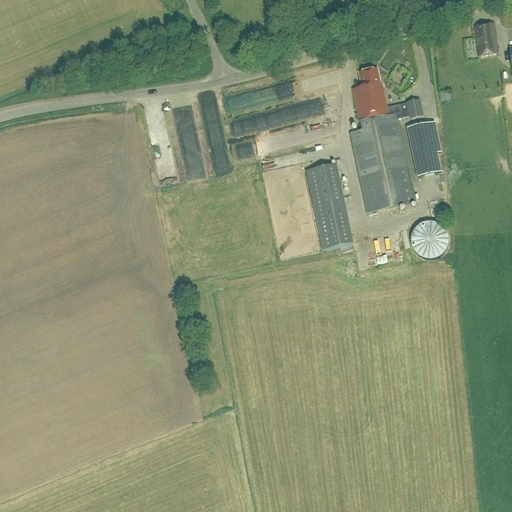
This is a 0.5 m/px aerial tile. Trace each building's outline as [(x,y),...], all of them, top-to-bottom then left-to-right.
[(497,56),(493,26),(475,28),(479,58),(497,56)] [(380,86),(377,70),(359,74),(363,90),(353,92),(360,124),(361,124),(363,132),(350,135),(367,215),(416,205),(399,121),(411,119),(411,122),(424,119),(420,102),(407,105),(408,106),(387,110),(382,85),(380,86)] [(237,137),(305,123),(303,109),(235,123),(237,137)] [(183,160),(198,160),(195,114),(181,115),(183,160)] [(224,120),(211,122),(217,172),(230,171),(224,120)] [(417,179),(442,174),(438,155),(442,155),(435,124),(407,130),(417,179)] [(242,160),(269,156),(267,145),(240,149),(242,160)] [(298,158),(286,158),(287,168),(299,167),(298,158)] [(281,169),(280,161),(271,162),(272,170),(281,169)] [(353,246),(336,167),(307,173),(323,252),(353,246)] [(163,172),(165,186),(176,184),(174,170),(163,172)] [(411,241),(410,243),(411,244),(411,245),(411,246),(411,247),(411,249),(412,251),(413,253),(414,254),(415,256),(416,257),(417,258),(418,258),(419,259),(421,260),(422,261),(424,261),(425,262),(428,262),(429,262),(431,262),(433,262),(435,261),(437,261),(438,260),(439,259),(441,258),(442,258),(443,257),(444,255),(445,254),(446,253),(446,251),(447,250),(447,249),(448,247),(448,246),(448,244),(448,243),(448,241),(448,239),(448,238),(447,236),(446,235),(446,233),(444,231),(443,230),(442,229),(440,227),(438,226),(437,225),(435,225),(433,225),(431,224),(429,224),(427,224),(425,225),(424,225),(422,225),(421,226),(419,227),(417,229),(416,230),(414,231),(413,233),(412,235),(412,236),(411,238),(411,239),(411,241)]
